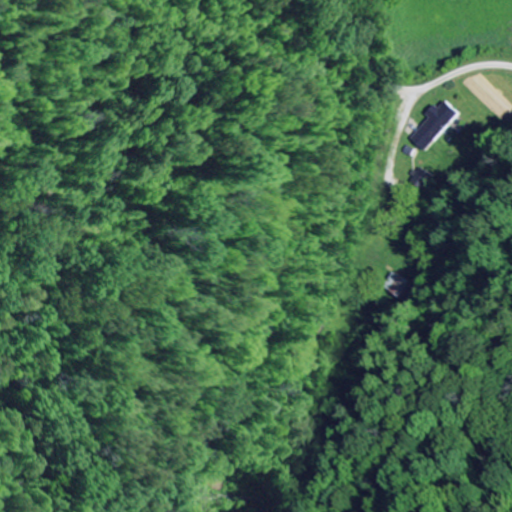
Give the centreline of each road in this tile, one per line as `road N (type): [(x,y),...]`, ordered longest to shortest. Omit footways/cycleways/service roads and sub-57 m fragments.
road 1 (residential): [(511,67),(395,87),(369,73),(299,0)]
road 2 (residential): [(417,89),(346,283)]
